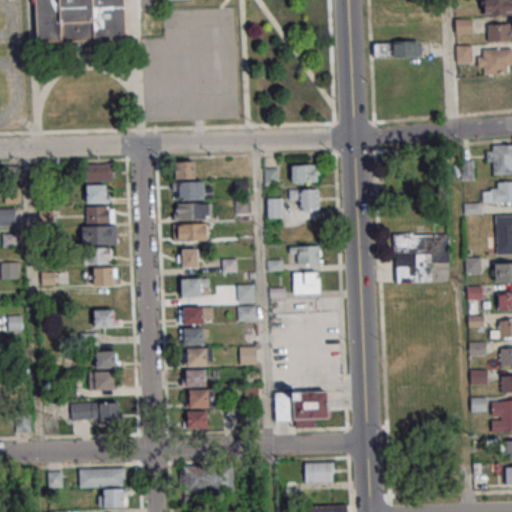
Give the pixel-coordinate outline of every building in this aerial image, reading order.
[(34,0),(36,42),(59,41),(59,43),(93,42),(93,40),(123,38),(121,0),(34,0)] [(511,0),(482,0),(483,14),(511,14),(511,0)] [(487,40),(511,40),(511,22),(487,23),(487,40)] [(420,56),(420,41),(392,41),(392,56),(420,56)] [(471,62),(471,45),(456,45),(456,62),(471,62)] [(478,74),(511,73),(511,47),(478,48),(478,74)] [(485,102),(511,102),(511,78),(485,79),(485,102)] [(458,79),(458,97),(474,97),(474,79),(458,79)] [(511,143),(487,144),(487,165),(491,165),(491,173),(511,172),(511,143)] [(461,179),(473,179),(473,160),(461,160),(461,179)] [(196,179),(196,161),(175,161),(175,179),(196,179)] [(112,163),(85,163),(85,181),(112,181),(112,163)] [(291,164),(291,182),(318,182),(318,164),(291,164)] [(276,183),(277,168),(266,168),(266,183),(276,183)] [(511,180),(492,181),(492,191),(482,191),(482,202),(511,202),(511,180)] [(208,199),(208,182),(173,182),(173,199),(208,199)] [(115,204),(108,204),(108,184),(84,184),(84,244),(115,244),(115,204)] [(318,188),(288,188),(288,199),(299,199),(299,209),(318,209),(318,188)] [(266,217),(282,217),(282,197),(266,197),(266,217)] [(236,199),(236,213),(250,213),(250,199),(236,199)] [(210,219),(210,203),(174,203),(174,219),(210,219)] [(464,203),(464,213),(479,213),(480,203),(464,203)] [(14,208),(0,208),(0,224),(14,224),(14,208)] [(511,254),(511,213),(495,214),(495,254),(511,254)] [(173,241),(206,241),(206,223),(173,223),(173,241)] [(449,233),(394,233),(394,283),(431,283),(431,262),(449,262),(449,233)] [(320,263),(320,245),(288,245),(288,263),(320,263)] [(111,247),(84,247),(84,263),(111,263),(111,247)] [(177,267),(197,267),(197,248),(177,248),(177,267)] [(18,278),(18,262),(1,263),(1,278),(18,278)] [(511,281),(511,262),(493,263),(493,281),(511,281)] [(117,267),(88,267),(88,285),(117,285),(117,267)] [(293,271),(293,292),(318,292),(318,271),(293,271)] [(180,278),(180,296),(202,296),(202,288),(208,288),(208,278),(180,278)] [(254,301),(254,284),(236,284),(236,301),(254,301)] [(480,298),(480,287),(468,287),(468,298),(480,298)] [(511,289),(496,289),(496,309),(511,309),(511,289)] [(211,323),(211,306),(178,306),(178,323),(211,323)] [(93,309),(93,326),(117,326),(117,309),(93,309)] [(491,330),(491,337),(511,336),(511,318),(498,319),(498,330),(491,330)] [(203,344),(203,328),(180,328),(180,344),(203,344)] [(257,363),(257,346),(240,346),(240,363),(257,363)] [(511,346),(499,347),(499,364),(511,363),(511,346)] [(211,347),(185,347),(185,365),(211,365),(211,347)] [(117,350),(95,350),(95,367),(117,367),(117,350)] [(211,369),(181,369),(181,385),(211,385),(211,369)] [(114,371),(88,371),(88,389),(114,389),(114,371)] [(500,392),(511,391),(511,373),(500,374),(500,392)] [(244,401),(258,401),(258,386),(244,386),(244,401)] [(183,389),(183,407),(213,407),(213,389),(183,389)] [(325,390),(326,417),(314,417),(314,427),(294,427),(291,391),(325,390)] [(290,392),(275,392),(275,420),(290,420),(290,392)] [(485,396),(471,396),(471,411),(485,411),(485,396)] [(491,431),(511,431),(511,400),(491,401),(491,431)] [(118,402),(69,402),(69,419),(118,419),(118,402)] [(206,410),(184,410),(184,428),(206,428),(206,410)] [(258,410),(238,410),(238,426),(258,426),(258,410)] [(16,419),(17,431),(29,430),(28,419),(16,419)] [(302,462),(303,482),(331,481),(331,468),(332,468),(332,461),(302,462)] [(125,467),(79,467),(79,486),(125,486),(125,467)] [(233,492),(233,470),(197,470),(197,492),(233,492)] [(282,493),(295,492),(294,481),(280,482),(282,493)] [(98,488),(98,507),(126,507),(126,488),(98,488)]
